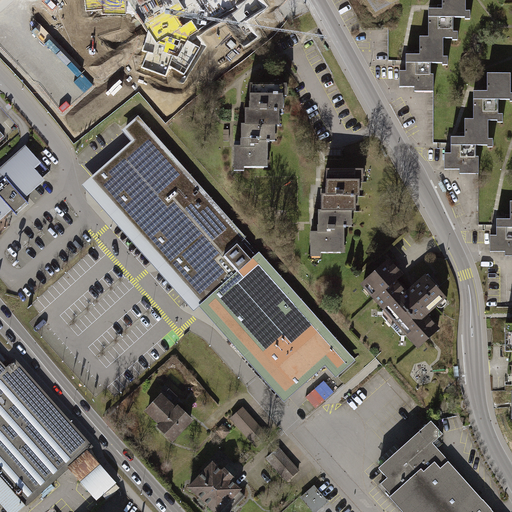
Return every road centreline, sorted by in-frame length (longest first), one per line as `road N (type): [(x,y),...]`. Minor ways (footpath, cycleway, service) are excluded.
road 1 (tertiary): [(317,0),(466,275),(482,416),(511,479)]
road 2 (residential): [(0,80),(60,148),(89,220),(177,318),(211,338),(300,434)]
road 3 (secondary): [(0,318),(169,511)]
